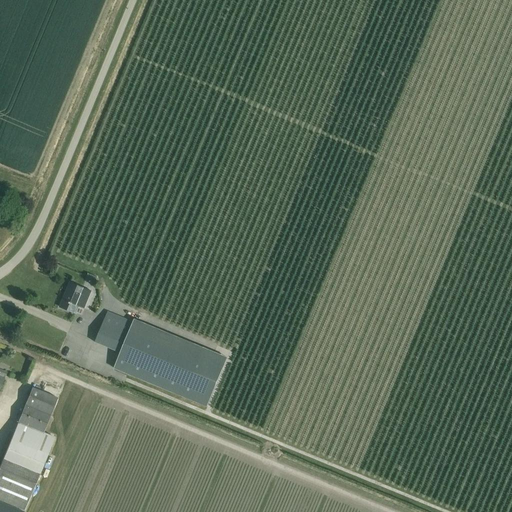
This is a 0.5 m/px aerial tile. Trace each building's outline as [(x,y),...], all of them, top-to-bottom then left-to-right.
[(84,308),(91,291),(69,282),(59,307),(75,314),(78,306),(84,308)] [(107,312),(94,342),(120,353),(132,322),(107,312)] [(119,368),(205,406),(221,370),(134,332),(119,368)] [(6,398),(12,382),(4,378),(6,373),(0,370),(0,404),(1,405),(5,397),(6,398)] [(25,406),(48,415),(49,416),(57,398),(31,387),(24,405),(25,406)] [(42,432),(48,415),(25,406),(18,422),(42,432)] [(1,460),(38,475),(53,438),(42,433),(42,432),(18,422),(17,422),(1,460)] [(0,500),(23,510),(38,475),(1,460),(0,462),(0,500)] [(0,511),(22,511),(23,511),(0,502),(0,511)]
